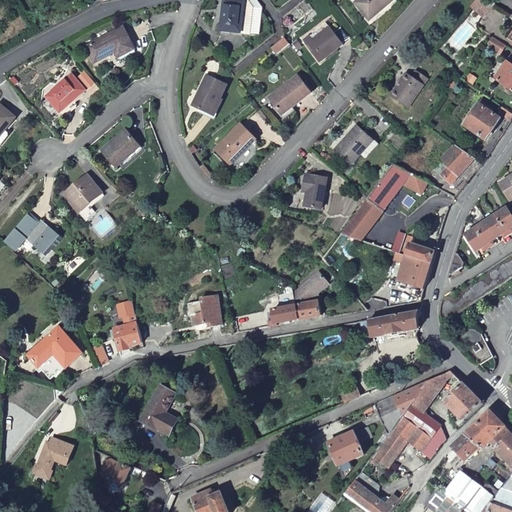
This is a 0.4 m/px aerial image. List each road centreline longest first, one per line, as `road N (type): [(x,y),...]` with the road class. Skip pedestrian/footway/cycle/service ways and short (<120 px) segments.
road 1 (residential): [(428,0),(246,195),(214,197),(185,167),(163,82)]
road 2 (residential): [(511,137),(457,215),(431,326),(511,420)]
road 3 (residential): [(157,0),(101,11),(0,69)]
road 4 (residential): [(163,82),(135,92),(71,151),(48,159)]
